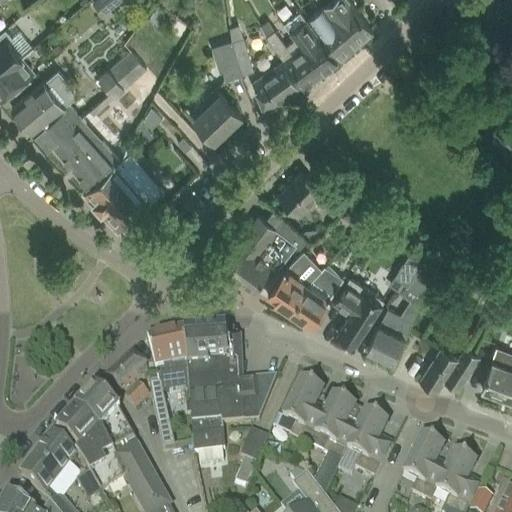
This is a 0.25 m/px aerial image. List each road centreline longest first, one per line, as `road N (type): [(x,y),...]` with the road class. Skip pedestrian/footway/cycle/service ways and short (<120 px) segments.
road 1 (residential): [(160,285),(438,0)]
road 2 (unclassified): [(160,285),(511,429)]
road 3 (residential): [(27,428),(160,285)]
road 4 (residential): [(160,285),(71,230),(12,181)]
